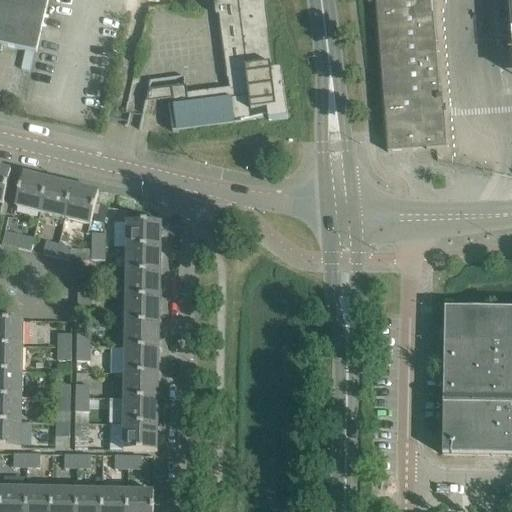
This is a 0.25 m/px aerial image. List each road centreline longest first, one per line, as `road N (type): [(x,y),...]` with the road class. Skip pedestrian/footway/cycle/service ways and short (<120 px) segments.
road 1 (residential): [(180,511),(183,184)]
road 2 (residential): [(409,217),(406,482)]
road 3 (unclassified): [(183,184),(0,139)]
road 4 (secondary): [(354,217),(329,59)]
road 5 (secondary): [(344,511),(347,356)]
road 6 (secondary): [(329,59),(322,104),(328,213)]
road 7 (unclassified): [(328,213),(183,184)]
road 8 (secondary): [(328,213),(331,291),(347,356)]
road 9 (secondary): [(347,356),(355,322),(354,217)]
